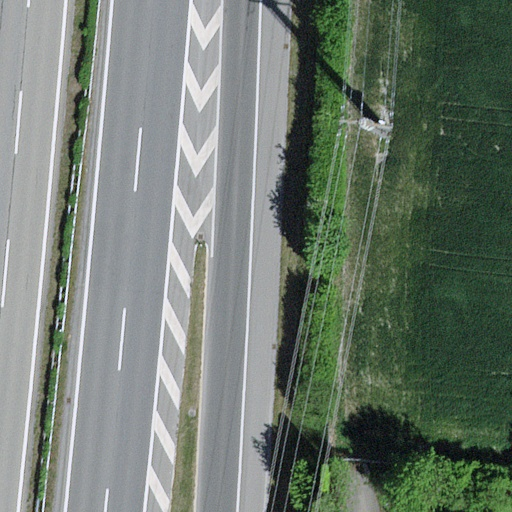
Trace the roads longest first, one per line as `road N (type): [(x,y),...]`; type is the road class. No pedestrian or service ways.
road 1 (motorway): [(103,511),(152,0)]
road 2 (motorway): [(214,511),(239,0)]
road 3 (motorway): [(29,0),(0,323)]
